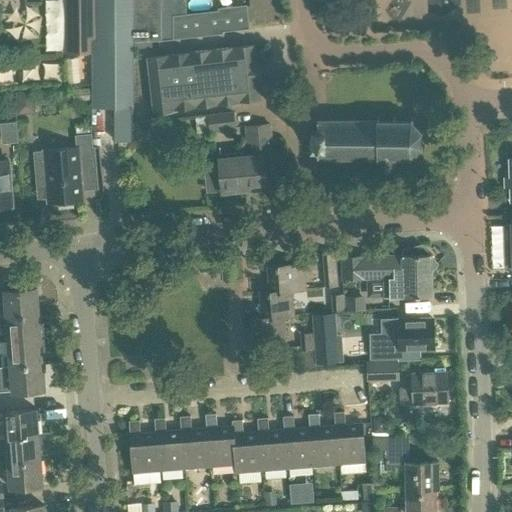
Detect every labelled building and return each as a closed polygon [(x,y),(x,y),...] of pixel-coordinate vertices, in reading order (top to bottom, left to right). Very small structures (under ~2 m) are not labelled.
[(66,0),(66,21),(66,51),(92,51),(92,37),(93,37),(93,0),(66,0)] [(162,41),(160,0),(98,0),(98,40),(93,40),(92,106),(113,106),(117,140),(139,138),(138,121),(136,121),(136,117),(133,117),(132,106),(133,41),(162,41)] [(185,0),(160,0),(162,41),(173,39),(173,16),(186,14),(185,0)] [(215,0),(198,0),(199,11),(216,10),(215,0)] [(247,5),(232,6),(235,30),(249,28),(247,5)] [(186,14),(173,16),(173,39),(223,33),(222,31),(221,31),(219,10),(218,10),(186,14)] [(253,44),(146,56),(153,111),(161,110),(162,114),(176,113),(176,107),(226,102),(227,106),(237,105),(236,100),(259,98),(257,79),(260,79),(258,63),(255,63),(253,44)] [(232,112),(208,114),(210,130),(234,127),(232,112)] [(311,131),(311,145),(316,144),(316,156),(377,156),(377,160),(378,160),(377,171),(375,174),(376,175),(378,173),(392,173),(395,176),(396,174),(393,172),(393,160),(394,160),(394,155),(409,155),(410,159),(412,159),(411,154),(418,147),(422,148),(423,146),(419,144),(420,133),(424,132),(423,130),(419,131),(411,123),(413,119),(410,118),(408,122),(394,122),(394,117),(392,117),(392,122),(378,122),(378,117),(376,117),(376,121),(316,121),(316,131),(311,131)] [(219,169),(205,171),(206,191),(221,189),(221,191),(265,187),(262,159),(268,158),(267,140),(271,140),(269,124),(245,126),(246,142),(251,141),(252,155),(240,156),(240,152),(219,154),(219,158),(218,158),(219,169)] [(228,130),(209,132),(210,142),(229,140),(228,130)] [(40,150),(32,151),(36,198),(44,197),(45,203),(55,202),(55,205),(56,205),(56,211),(72,209),(72,204),(73,204),(73,200),(83,199),(82,190),(97,188),(93,146),(91,146),(90,133),(73,134),(74,145),(40,148),(40,150)] [(5,157),(0,157),(0,203),(10,203),(5,157)] [(483,240),(482,254),(497,254),(497,240),(483,240)] [(402,253),(340,256),(341,279),(390,277),(393,277),(393,272),(430,271),(436,264),(430,257),(430,254),(427,254),(424,250),(420,250),(418,246),(402,250),(402,253)] [(267,266),(269,291),(269,292),(291,290),(301,290),(299,263),(267,266)] [(336,268),(324,269),(324,272),(326,286),(337,285),(336,271),(336,268)] [(393,277),(390,277),(390,297),(431,295),(430,271),(393,272),(393,277)] [(0,316),(37,313),(35,288),(18,289),(17,276),(2,278),(4,302),(0,302),(0,316)] [(269,291),(259,292),(261,317),(283,315),(283,316),(293,315),(291,290),(269,292),(269,291)] [(343,294),(332,295),(333,309),(366,307),(366,294),(343,295),(343,294)] [(37,313),(0,316),(0,323),(6,323),(7,341),(40,338),(37,313)] [(261,317),(251,318),(253,344),(286,341),(283,316),(283,315),(261,317)] [(381,334),(370,334),(370,360),(403,359),(403,349),(433,348),(432,318),(398,319),(399,333),(381,334)] [(312,333),(301,334),(302,349),(313,348),(312,333)] [(2,354),(0,355),(0,361),(0,366),(42,363),(40,338),(7,341),(8,353),(2,354)] [(313,350),(303,350),(304,367),(314,367),(313,350)] [(397,360),(367,361),(367,379),(397,378),(397,360)] [(42,363),(0,366),(0,390),(44,388),(42,363)] [(403,387),(398,387),(399,399),(412,398),(412,403),(447,401),(446,371),(411,372),(411,374),(407,374),(403,379),(403,387)] [(0,437),(6,437),(37,434),(35,409),(0,411),(0,437)] [(333,411),(334,424),(337,463),(364,461),(361,422),(345,423),(344,411),(333,411)] [(215,413),(205,414),(206,427),(209,466),(235,463),(232,425),(216,426),(215,413)] [(318,413),(308,414),(309,426),(312,465),(337,463),(334,424),(319,426),(318,413)] [(190,415),(179,416),(180,429),(184,468),(209,466),(206,427),(191,428),(190,415)] [(282,416),(283,429),(286,467),(312,465),(309,426),(294,428),(293,415),(282,416)] [(165,417),(154,418),(155,431),(158,470),(184,468),(180,429),(166,430),(165,417)] [(267,417),(256,418),(258,431),(261,469),(286,467),(283,429),(268,430),(267,417)] [(381,418),(373,418),(373,432),(387,432),(387,423),(381,418)] [(139,419),(128,420),(133,472),(158,470),(155,431),(140,432),(139,419)] [(232,425),(235,463),(236,472),(261,469),(258,431),(243,432),(242,419),(231,420),(232,425)] [(37,434),(6,437),(8,461),(39,459),(37,434)] [(407,437),(372,437),(373,450),(373,469),(385,469),(406,468),(406,487),(433,487),(436,487),(436,460),(407,461),(407,437)] [(39,459),(8,461),(10,487),(41,485),(39,459)] [(282,470),(282,490),(305,489),(304,470),(282,470)] [(373,482),(362,483),(363,498),(374,497),(373,482)] [(407,507),(379,507),(378,511),(433,511),(433,487),(406,487),(407,507)] [(358,491),(341,492),(341,499),(358,499),(358,491)] [(275,495),(265,496),(266,505),(276,504),(275,495)] [(3,498),(0,497),(0,511),(43,511),(43,504),(12,507),(12,509),(4,510),(3,498)] [(177,502),(162,504),(163,511),(169,511),(178,511),(177,502)]
